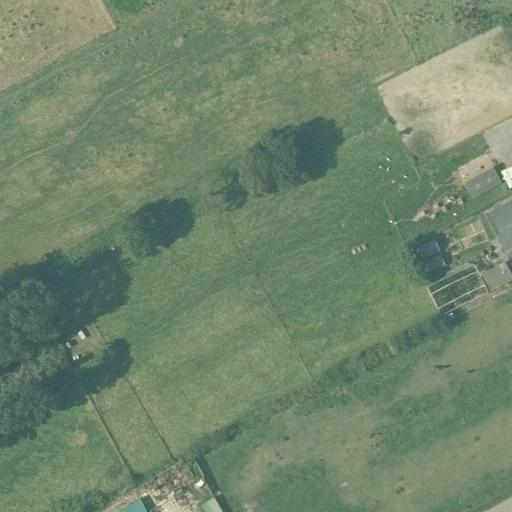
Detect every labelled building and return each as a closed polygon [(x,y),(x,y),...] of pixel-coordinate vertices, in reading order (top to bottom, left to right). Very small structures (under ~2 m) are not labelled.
[(493,166),(463,181),(473,200),(503,184),(493,166)] [(511,201),(486,215),(505,253),(511,249),(511,201)] [(511,277),(505,263),(482,275),(491,292),(511,281),(511,277)] [(222,511),(214,497),(197,506),(200,511),(222,511)] [(146,511),(140,501),(122,511),(146,511)]
